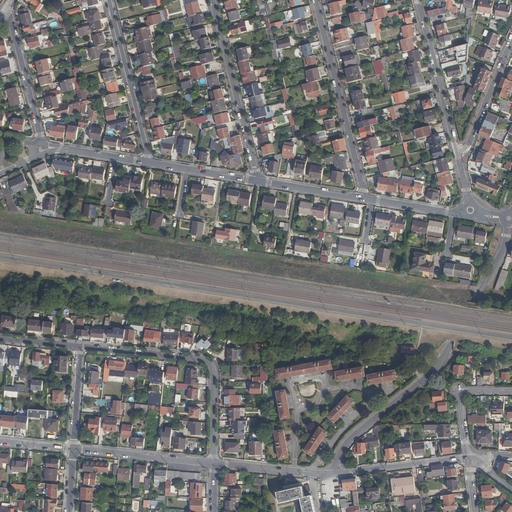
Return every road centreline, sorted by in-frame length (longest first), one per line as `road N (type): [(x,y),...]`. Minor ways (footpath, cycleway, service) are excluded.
road 1 (residential): [(332,474),(346,443),(436,368),(502,250),(508,218)]
road 2 (residential): [(213,462),(208,362),(79,347)]
road 3 (residential): [(365,199),(315,0)]
road 4 (residential): [(212,0),(254,180)]
road 5 (residential): [(149,162),(109,0)]
road 6 (residential): [(457,152),(419,2)]
road 7 (residential): [(332,474),(474,462)]
road 8 (residential): [(72,448),(213,462)]
road 9 (residential): [(6,7),(42,144)]
road 10 (residential): [(511,39),(469,142),(457,152)]
road 11 (residential): [(511,390),(461,394),(474,462)]
